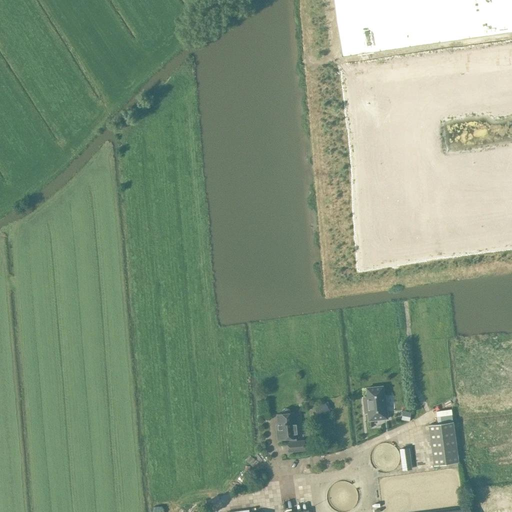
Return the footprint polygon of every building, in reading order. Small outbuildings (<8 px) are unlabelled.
[(511,0),(333,0),(342,56),(368,52),(511,30),(511,0)] [(383,386),(367,387),(368,397),(368,398),(369,405),(371,405),(372,413),(369,414),(369,420),(388,418),(385,396),(384,396),(383,392),(383,386)] [(279,430),(277,430),(278,439),(289,438),(290,442),(288,442),(289,451),(305,450),(304,441),(297,441),(296,437),(298,437),(295,412),(291,413),(290,411),(289,409),(287,408),(285,409),(283,410),(282,411),(282,414),(277,414),(279,430)] [(403,411),(401,419),(410,421),(411,413),(403,411)] [(458,462),(453,422),(428,425),(434,466),(458,462)] [(406,448),(400,449),(403,470),(409,470),(406,448)]
